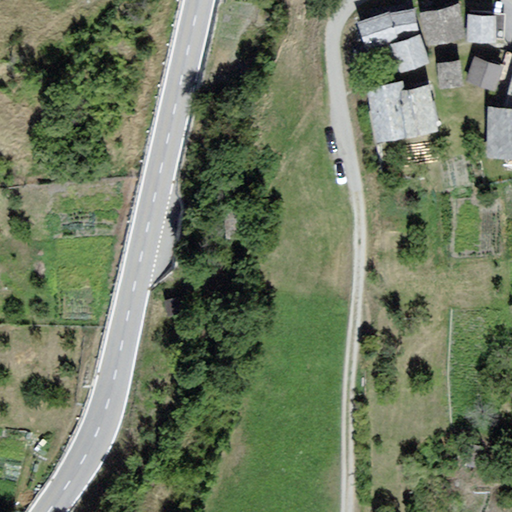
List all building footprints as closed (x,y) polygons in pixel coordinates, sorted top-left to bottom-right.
[(460,8),(422,15),(428,46),(466,39),(460,8)] [(414,11),(393,17),(399,41),(421,34),(414,11)] [(390,14),(360,23),(369,51),(399,41),(393,17),(390,14)] [(498,17),(470,17),(470,41),(498,41),(498,17)] [(428,63),(420,37),(393,46),(401,72),(428,63)] [(503,68),(477,59),(469,80),(495,89),(503,68)] [(460,61),(438,64),(442,89),(464,86),(460,61)] [(403,80),(367,86),(377,141),(437,130),(428,82),(404,87),(403,80)] [(511,93),(508,109),(493,108),(492,153),(511,153),(511,93)]
